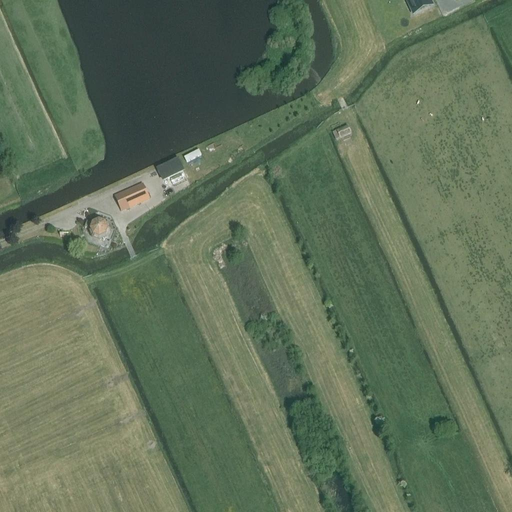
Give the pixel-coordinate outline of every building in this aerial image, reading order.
[(404,0),(411,14),(430,6),(427,0),(404,0)] [(336,141),(351,134),(348,126),(333,133),(336,141)] [(167,181),(190,172),(184,158),(161,167),(167,181)] [(150,200),(143,184),(115,197),(122,212),(150,200)] [(86,221),(84,229),(88,230),(91,238),(99,241),(101,240),(104,241),(105,238),(108,237),(111,229),(107,221),(99,218),(90,222),(90,223),(86,221)]
